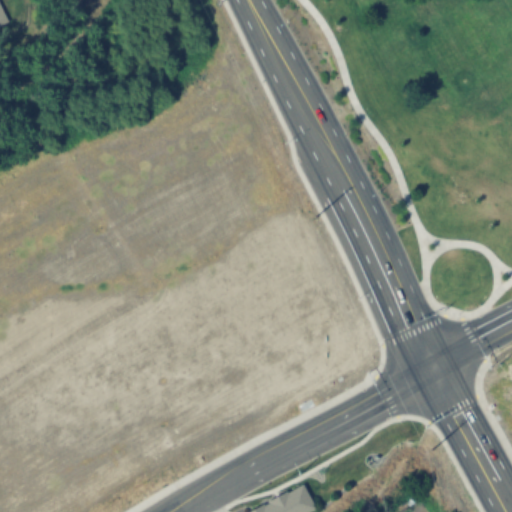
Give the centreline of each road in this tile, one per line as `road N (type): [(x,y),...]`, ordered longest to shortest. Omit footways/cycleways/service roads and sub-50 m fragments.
road 1 (trunk): [(433,370),(245,0)]
road 2 (secondary): [(173,511),(433,370)]
road 3 (trunk): [(433,370),(505,511)]
road 4 (trunk): [(344,420),(406,413),(473,450)]
